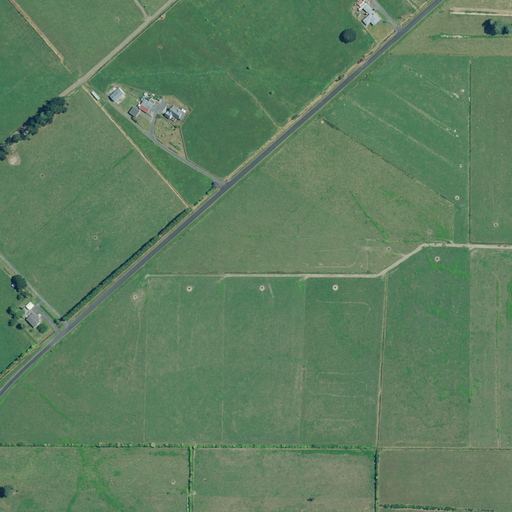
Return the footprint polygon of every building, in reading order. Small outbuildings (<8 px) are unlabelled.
[(381,19),(372,9),(368,13),(370,15),(363,20),(367,25),(371,22),(374,25),(381,19)] [(124,94),(119,88),(110,96),(116,102),(124,94)] [(135,104),(140,107),(139,108),(147,113),(153,104),(145,99),(141,104),(136,101),(135,104)] [(185,114),(174,106),(166,116),(174,122),(177,118),(181,120),(185,114)] [(140,111),(134,107),(130,113),(136,117),(140,111)] [(37,316),(35,313),(28,319),(35,327),(43,320),(39,315),(37,316)]
